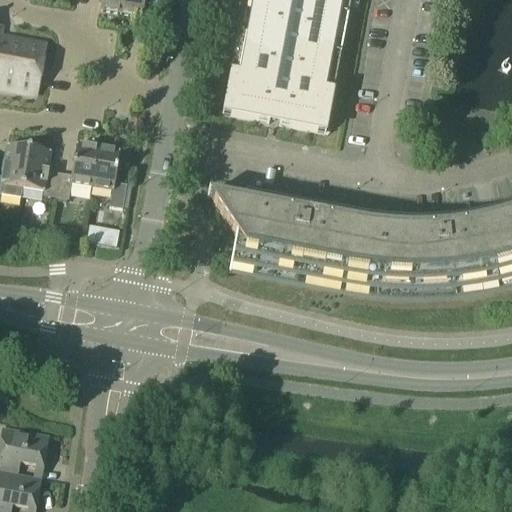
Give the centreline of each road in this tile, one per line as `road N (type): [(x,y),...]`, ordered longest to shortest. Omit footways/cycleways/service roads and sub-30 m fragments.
road 1 (tertiary): [(511,366),(386,367),(130,313)]
road 2 (tertiary): [(138,346),(419,387),(511,382)]
road 3 (residential): [(167,139),(373,181)]
road 4 (residential): [(373,181),(407,0)]
road 5 (tertiary): [(167,139),(130,313)]
road 6 (residential): [(107,86),(93,39),(72,22),(0,6)]
road 7 (residential): [(373,181),(431,184),(511,163)]
road 8 (tertiary): [(130,313),(0,293)]
road 9 (residential): [(0,122),(63,131),(91,118),(107,86)]
